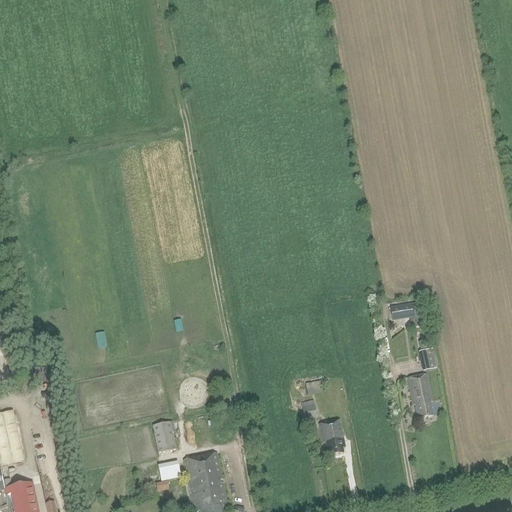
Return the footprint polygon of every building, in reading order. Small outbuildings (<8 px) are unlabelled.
[(420,318),(418,304),(390,309),(392,322),(420,318)] [(183,320),(175,321),(176,333),(184,332),(183,320)] [(99,349),(108,347),(106,331),(96,333),(99,349)] [(432,350),(419,353),(423,372),(437,369),(432,350)] [(418,420),(433,417),(430,403),(432,402),(426,376),(407,379),(413,406),(415,406),(418,420)] [(314,405),(302,407),(305,421),(316,418),(314,405)] [(0,465),(24,460),(13,410),(0,413),(0,465)] [(314,420),(304,422),(306,432),(316,429),(314,420)] [(342,449),(345,448),(339,421),(319,425),(323,444),(325,444),(328,457),(343,454),(342,449)] [(152,427),(158,454),(176,451),(171,423),(152,427)] [(222,511),(222,508),(227,507),(217,454),(183,461),(193,509),(194,509),(194,511),(222,511)] [(178,465),(158,469),(160,483),(180,480),(178,465)] [(38,511),(33,484),(12,489),(10,480),(2,481),(0,470),(0,491),(4,491),(8,511),(38,511)] [(56,511),(54,502),(45,504),(46,511),(56,511)]
